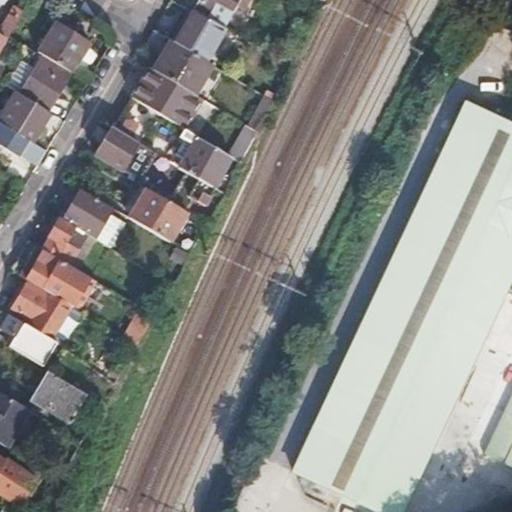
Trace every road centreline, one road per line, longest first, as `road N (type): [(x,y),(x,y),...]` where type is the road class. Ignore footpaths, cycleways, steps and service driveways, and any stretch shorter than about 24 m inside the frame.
road 1 (unclassified): [(250,511),(441,86),(498,38)]
road 2 (residential): [(0,258),(138,23)]
